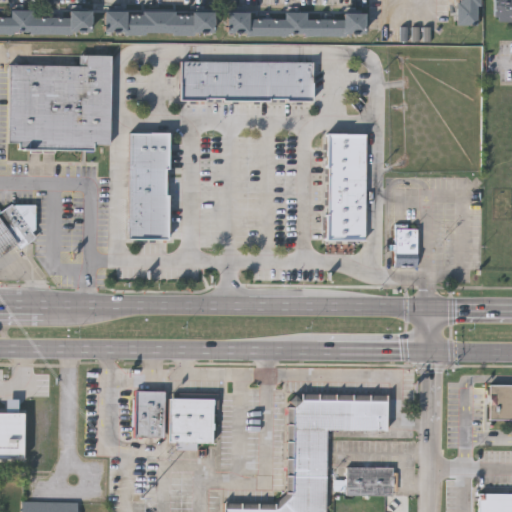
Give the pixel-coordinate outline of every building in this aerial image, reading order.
[(456,0),(479,0),(479,23),(456,23),(456,0)] [(511,20),(497,20),(497,0),(511,0),(511,20)] [(91,8),(90,32),(0,31),(0,14),(10,14),(10,8),(33,8),(33,14),(67,14),(67,8),(91,8)] [(212,33),(103,32),(103,8),(212,10),(212,33)] [(227,10),(248,10),(248,16),(284,17),(284,10),(306,10),(306,17),(341,17),(341,10),(364,10),(363,34),(227,32),(227,10)] [(111,55),(110,144),(93,144),(93,149),(20,148),(20,142),(8,142),(9,63),(80,64),(80,54),(111,55)] [(179,100),(179,61),(311,61),(311,101),(179,100)] [(169,132),(168,239),(129,238),(130,132),(169,132)] [(328,133),(367,134),(366,239),(327,239),(328,133)] [(0,220),(0,213),(13,204),(15,206),(33,231),(33,232),(37,237),(21,249),(0,220)] [(37,229),(37,204),(17,205),(15,206),(33,231),(33,232),(37,229)] [(0,220),(18,244),(0,257),(0,220)] [(394,230),(417,231),(417,268),(394,268),(394,230)] [(511,384),(490,384),(489,419),(511,419),(511,384)] [(134,389),(163,389),(163,436),(134,436),(134,389)] [(223,511),(223,502),(276,503),(286,494),(287,395),(387,396),(386,430),(327,430),(326,503),(326,510),(323,511),(223,511)] [(213,398),(212,443),(197,442),(196,449),(175,449),(175,442),(169,442),(169,397),(213,398)] [(0,452),(0,406),(24,406),(24,452),(0,452)] [(346,469),(394,469),(394,497),(346,497),(346,469)] [(511,511),(511,493),(478,493),(478,511),(511,511)] [(78,511),(78,503),(22,502),(21,511),(78,511)]
